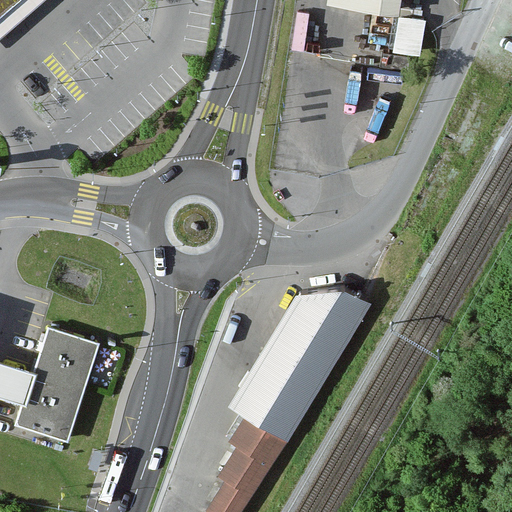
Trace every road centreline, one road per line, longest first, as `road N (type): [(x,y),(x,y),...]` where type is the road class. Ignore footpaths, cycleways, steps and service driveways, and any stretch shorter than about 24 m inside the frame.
road 1 (residential): [(490,0),(400,186),(368,228),(314,248),(241,236)]
road 2 (secondary): [(127,511),(159,417),(186,271)]
road 3 (secondary): [(208,179),(256,0)]
road 4 (residential): [(0,201),(32,196),(149,215)]
